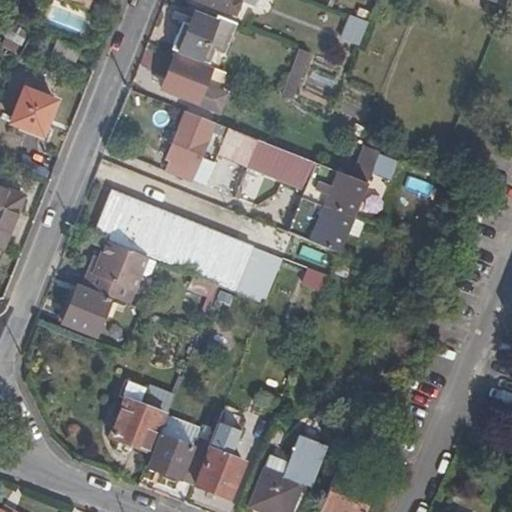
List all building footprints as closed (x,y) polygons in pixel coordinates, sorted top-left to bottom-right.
[(198,0),(235,15),(240,0),(198,0)] [(236,23),(217,15),(214,21),(194,12),(189,24),(183,22),(173,48),(209,63),(212,56),(221,59),(236,23)] [(367,22),(349,15),(339,38),(358,45),(367,22)] [(4,41),(24,50),(33,32),(13,23),(4,41)] [(51,42),(37,36),(32,47),(46,53),(51,42)] [(47,55),(67,63),(74,48),(53,39),(47,55)] [(300,50),(282,96),(293,102),(311,55),(300,50)] [(218,90),(224,75),(173,55),(161,88),(218,112),(226,93),(218,90)] [(41,137),(54,103),(23,91),(10,125),(41,137)] [(190,113),(167,172),(193,182),(213,136),(224,140),(229,129),(190,113)] [(259,141),(229,129),(224,140),(218,154),(249,166),(259,141)] [(316,163),(259,141),(249,166),(305,188),(316,163)] [(367,185),(379,155),(365,145),(351,178),(367,185)] [(322,166),(316,163),(305,188),(311,191),(322,166)] [(307,202),(352,220),(367,185),(351,178),(322,166),(311,191),(307,202)] [(230,287),(250,246),(107,189),(90,230),(230,287)] [(0,251),(19,200),(0,193),(0,251)] [(307,202),(294,234),(339,252),(352,220),(307,202)] [(87,271),(82,285),(126,303),(138,272),(145,257),(107,242),(100,258),(94,273),(87,271)] [(263,305),(282,260),(250,246),(230,287),(228,291),(263,305)] [(94,273),(100,258),(94,255),(87,271),(94,273)] [(153,260),(145,257),(138,272),(143,274),(148,272),(153,260)] [(210,298),(216,285),(190,275),(185,288),(210,298)] [(409,287),(389,280),(384,292),(404,301),(409,287)] [(77,287),(59,326),(92,340),(109,300),(77,287)] [(143,454),(169,393),(149,384),(147,388),(120,377),(113,392),(120,396),(103,436),(143,454)] [(198,429),(166,415),(157,438),(143,471),(175,484),(188,452),(192,443),(198,429)] [(222,418),(207,456),(228,465),(243,427),(222,418)] [(268,456),(247,507),(258,511),(290,511),(301,484),(309,487),(324,447),(298,436),(286,463),(268,456)] [(175,484),(189,490),(205,448),(192,443),(188,452),(175,484)] [(367,465),(392,476),(399,462),(373,451),(367,465)] [(228,465),(207,456),(193,491),(226,506),(241,469),(228,465)] [(361,511),(372,487),(338,473),(321,511),(361,511)]
